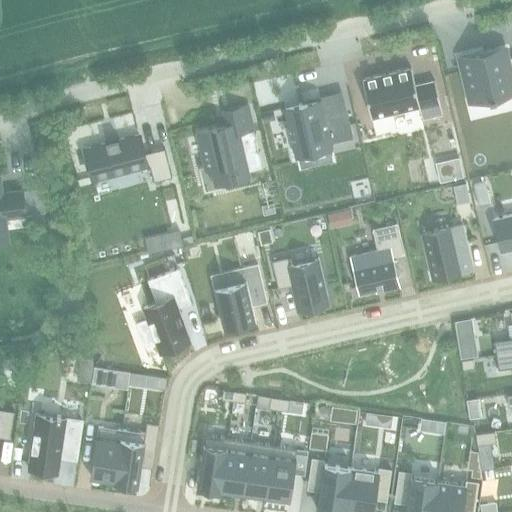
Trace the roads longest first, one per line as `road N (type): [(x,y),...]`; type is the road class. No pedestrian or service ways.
road 1 (unclassified): [(0,119),(478,0)]
road 2 (residential): [(511,293),(207,365),(182,401),(168,510)]
road 3 (residential): [(168,510),(0,486)]
